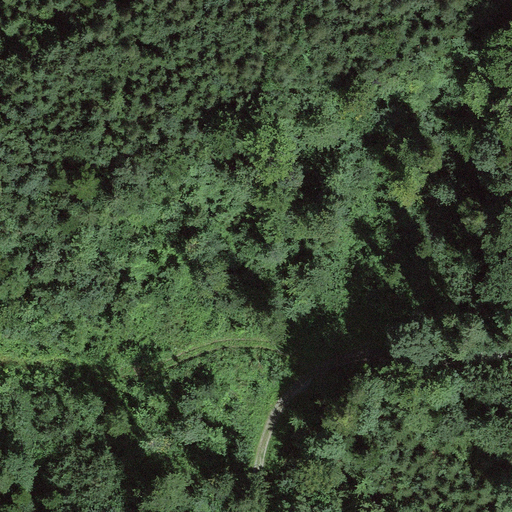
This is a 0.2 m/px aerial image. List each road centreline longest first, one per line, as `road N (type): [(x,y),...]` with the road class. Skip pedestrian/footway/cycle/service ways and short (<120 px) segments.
road 1 (track): [(357,358),(316,375),(274,422),(261,456),(256,511)]
road 2 (track): [(511,464),(397,400),(357,358)]
road 3 (track): [(511,353),(357,358)]
